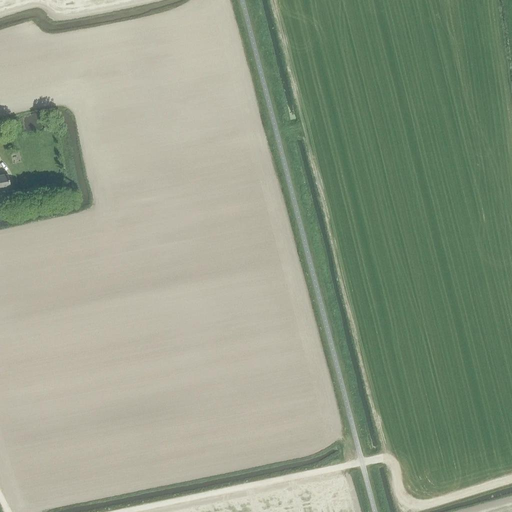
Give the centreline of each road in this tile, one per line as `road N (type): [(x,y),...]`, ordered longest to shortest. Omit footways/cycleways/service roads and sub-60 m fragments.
road 1 (track): [(123,511),(385,458)]
road 2 (track): [(511,481),(407,511),(385,458)]
